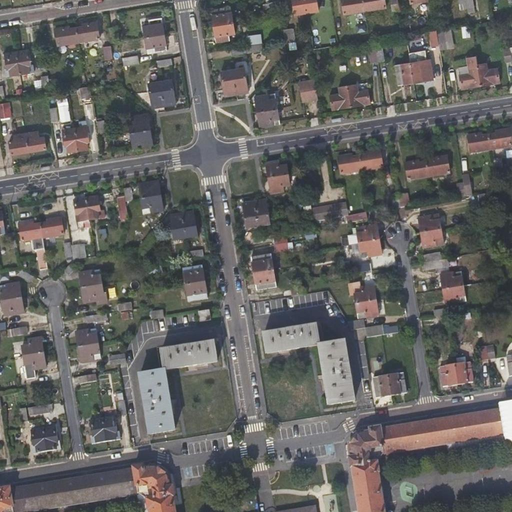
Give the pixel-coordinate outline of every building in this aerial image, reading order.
[(280,14),(279,7),(278,0),(271,1),(273,13),(273,15),(280,14)] [(292,0),(295,14),(307,12),(304,0),(292,0)] [(304,0),(307,12),(318,10),(316,0),(304,0)] [(342,0),(344,12),(365,9),(363,0),(342,0)] [(363,0),(365,9),(385,5),(384,0),(363,0)] [(399,9),(397,0),(390,0),(392,10),(399,9)] [(264,14),(273,13),(271,1),(262,3),(264,14)] [(213,26),(232,22),(230,7),(211,10),(213,26)] [(142,21),(145,37),(162,34),(160,18),(142,21)] [(78,28),(80,41),(101,37),(98,22),(84,24),(84,27),(78,28)] [(234,33),(232,22),(213,26),(216,42),(229,40),(228,34),(234,33)] [(112,41),(120,39),(118,25),(109,27),(112,41)] [(69,27),(63,28),(56,29),(59,44),(80,41),(78,28),(70,29),(69,27)] [(444,29),(440,30),(437,30),(439,45),(446,44),(444,29)] [(286,45),(290,45),(294,44),(292,31),(284,33),(286,45)] [(162,34),(145,37),(147,53),(165,50),(162,34)] [(247,45),(262,42),(260,34),(245,37),(247,45)] [(327,34),(321,35),(315,36),(317,48),(335,45),(335,41),(329,42),(327,34)] [(374,41),(377,61),(384,60),(380,40),(374,41)] [(370,62),(377,61),(374,41),(367,42),(370,62)] [(417,46),(418,51),(418,55),(437,52),(435,44),(417,46)] [(106,59),(114,57),(112,45),(104,47),(106,59)] [(246,52),(245,49),(244,45),(231,48),(232,55),(246,52)] [(511,58),(510,49),(503,50),(506,63),(511,62),(511,58)] [(35,72),(34,68),(34,64),(31,64),(30,51),(18,52),(22,75),(35,72)] [(22,75),(18,52),(6,55),(8,69),(6,69),(7,77),(22,75)] [(124,58),(125,66),(141,63),(140,55),(124,58)] [(489,56),(476,58),(477,64),(481,85),(486,84),(499,82),(497,68),(487,70),(486,62),(489,62),(489,56)] [(156,60),(156,64),(157,67),(171,64),(170,58),(156,60)] [(427,61),(425,61),(411,63),(414,83),(416,93),(435,89),(432,70),(429,71),(427,61)] [(399,85),(414,83),(411,63),(395,65),(399,85)] [(462,88),(481,85),(477,64),(459,67),(462,88)] [(225,95),(236,93),(247,92),(243,69),(221,72),(225,95)] [(50,79),(52,92),(59,90),(57,78),(50,79)] [(299,82),(300,88),(312,86),(311,79),(299,82)] [(159,82),(163,105),(175,103),(171,80),(159,82)] [(153,106),(163,105),(159,82),(149,83),(153,106)] [(90,85),(85,86),(79,87),(81,98),(92,96),(90,85)] [(348,88),(351,107),(370,103),(367,85),(348,88)] [(302,102),(309,101),(314,100),(312,86),(300,88),(302,102)] [(340,95),(335,96),(330,97),(332,110),(351,107),(348,88),(339,89),(340,95)] [(286,107),(286,104),(285,100),(276,102),(275,99),(268,100),(267,96),(255,97),(260,127),(278,124),(278,122),(279,121),(276,108),(286,107)] [(0,102),(0,117),(11,115),(9,101),(0,102)] [(52,121),(55,120),(59,120),(57,105),(50,107),(52,121)] [(129,132),(149,129),(147,114),(127,117),(129,132)] [(73,127),(77,150),(87,148),(86,139),(88,139),(85,120),(78,121),(79,126),(73,127)] [(103,120),(99,120),(96,121),(98,135),(105,133),(103,120)] [(73,127),(70,127),(61,128),(64,143),(62,144),(63,152),(77,150),(73,127)] [(129,132),(132,147),(151,144),(149,129),(129,132)] [(488,136),(490,150),(511,146),(508,129),(495,132),(495,135),(488,136)] [(27,133),(29,151),(46,148),(44,137),(38,138),(37,131),(27,133)] [(16,134),(16,138),(17,141),(10,142),(12,153),(29,151),(27,133),(16,134)] [(479,138),(478,136),(478,135),(467,137),(470,154),(490,150),(488,136),(479,138)] [(359,158),(361,171),(381,167),(379,151),(366,154),(367,157),(359,158)] [(352,159),(352,158),(351,156),(337,159),(340,175),(361,171),(359,158),(352,159)] [(429,177),(449,174),(447,157),(434,159),(434,161),(426,163),(429,177)] [(269,179),(287,176),(286,166),(279,167),(278,162),(269,164),(270,168),(267,169),(269,179)] [(407,181),(429,177),(426,163),(419,164),(418,162),(404,164),(407,181)] [(275,194),(279,193),(284,192),(283,186),(289,185),(287,176),(269,179),(271,189),(274,189),(275,194)] [(463,184),(465,197),(472,196),(468,176),(461,177),(463,184)] [(140,200),(160,196),(158,182),(137,185),(140,200)] [(465,197),(463,184),(456,185),(458,198),(465,197)] [(124,197),(125,202),(131,201),(130,189),(122,190),(124,197)] [(401,208),(402,207),(410,206),(407,193),(399,195),(401,208)] [(393,209),(395,209),(401,208),(399,195),(392,197),(393,209)] [(473,197),(473,200),(474,204),(487,202),(486,195),(473,197)] [(162,211),(160,196),(140,200),(142,215),(150,214),(150,213),(162,211)] [(103,211),(102,211),(101,211),(99,202),(96,203),(95,197),(86,199),(89,220),(104,217),(103,211)] [(120,218),(127,217),(125,202),(124,197),(116,198),(120,218)] [(89,220),(86,199),(73,201),(77,227),(81,226),(80,222),(89,220)] [(254,202),(258,226),(270,224),(266,200),(254,202)] [(245,229),(258,226),(254,202),(254,203),(241,205),(245,229)] [(345,204),(311,210),(313,222),(348,216),(345,204)] [(401,208),(395,209),(397,221),(404,220),(402,207),(401,208)] [(181,214),(185,237),(195,236),(192,212),(181,214)] [(347,217),(347,220),(348,224),(368,220),(367,213),(347,217)] [(173,239),(184,237),(185,237),(181,214),(169,216),(173,239)] [(419,234),(440,230),(438,215),(417,218),(419,234)] [(40,224),(42,238),(63,235),(60,218),(46,220),(47,223),(40,224)] [(33,225),(32,224),(32,222),(17,225),(21,242),(31,240),(42,238),(40,224),(33,225)] [(359,243),(378,240),(376,226),(356,229),(357,235),(359,243)] [(442,244),(440,230),(419,234),(422,248),(442,244)] [(9,249),(12,249),(16,248),(14,232),(6,234),(9,249)] [(149,262),(149,259),(148,255),(159,240),(153,235),(142,252),(144,263),(149,262)] [(349,245),(359,243),(357,235),(348,236),(349,245)] [(274,246),(286,244),(285,236),(273,239),(274,246)] [(44,249),(42,238),(31,240),(33,251),(44,249)] [(361,258),(371,256),(381,255),(378,240),(359,243),(361,258)] [(73,246),(74,252),(75,259),(85,257),(83,244),(73,246)] [(275,253),(281,252),(287,251),(286,244),(274,246),(275,253)] [(66,261),(73,260),(71,246),(63,247),(66,261)] [(187,251),(187,254),(188,258),(201,256),(200,249),(187,251)] [(40,270),(43,270),(47,269),(45,255),(38,257),(40,270)] [(253,274),(272,271),(269,255),(251,258),(253,274)] [(422,264),(435,262),(433,255),(421,257),(422,264)] [(63,270),(65,273),(67,275),(78,265),(73,260),(63,270)] [(436,268),(435,262),(422,264),(423,271),(436,268)] [(144,266),(145,269),(145,273),(161,271),(160,263),(144,266)] [(184,283),(203,280),(200,265),(181,268),(184,283)] [(22,270),(20,273),(18,277),(29,284),(33,276),(22,270)] [(81,289),(102,285),(100,270),(82,273),(83,279),(80,279),(81,289)] [(256,291),(265,289),(275,288),(272,271),(253,274),(256,291)] [(444,290),(463,286),(460,272),(441,275),(444,290)] [(187,300),(196,298),(206,297),(203,280),(184,283),(187,300)] [(0,298),(0,301),(20,298),(18,283),(0,285),(0,298)] [(357,304),(377,301),(374,286),(361,288),(360,283),(348,285),(350,296),(355,295),(357,304)] [(81,289),(82,292),(84,306),(98,303),(98,307),(109,305),(107,293),(104,293),(102,285),(81,289)] [(465,301),(463,286),(444,290),(447,304),(465,301)] [(304,295),(303,288),(290,290),(291,297),(304,295)] [(306,307),(329,304),(327,291),(305,294),(306,307)] [(3,314),(13,313),(23,311),(20,298),(0,301),(3,314)] [(377,301),(357,304),(359,318),(379,315),(377,301)] [(119,304),(120,311),(133,309),(132,302),(119,304)] [(433,310),(434,314),(435,317),(448,315),(447,308),(433,310)] [(150,311),(150,315),(151,318),(165,316),(163,309),(150,311)] [(198,310),(199,315),(200,320),(210,319),(208,309),(198,310)] [(85,316),(86,320),(87,323),(106,320),(105,313),(85,316)] [(349,322),(350,327),(351,331),(364,328),(362,320),(349,322)] [(383,325),(368,328),(370,338),(385,335),(384,329),(383,325)] [(26,332),(25,326),(11,328),(12,335),(26,332)] [(286,331),(274,333),(263,335),(266,354),(319,345),(315,326),(296,329),(296,327),(285,329),(286,331)] [(399,326),(384,329),(385,335),(400,333),(399,326)] [(75,332),(78,347),(91,345),(89,330),(75,332)] [(20,347),(22,356),(42,353),(40,344),(40,339),(21,342),(21,347),(20,347)] [(328,405),(341,403),(353,401),(344,340),(319,345),(328,405)] [(161,349),(165,370),(216,361),(212,341),(191,345),(191,342),(180,344),(180,346),(161,349)] [(91,345),(78,347),(80,362),(101,359),(98,344),(91,345)] [(486,347),(488,360),(495,358),(493,345),(486,347)] [(488,360),(486,347),(479,348),(481,361),(488,360)] [(33,369),(44,367),(44,363),(42,353),(22,356),(25,379),(34,377),(33,369)] [(118,364),(125,363),(123,355),(108,358),(109,365),(118,364)] [(455,364),(454,364),(457,384),(472,382),(469,362),(465,363),(464,357),(454,358),(455,364)] [(439,367),(440,376),(442,386),(457,384),(454,364),(439,367)] [(149,434),(162,431),(174,429),(165,370),(140,374),(149,434)] [(387,375),(391,395),(406,392),(403,372),(387,375)] [(96,380),(95,377),(95,374),(78,377),(79,383),(96,380)] [(376,397),(391,395),(387,375),(372,377),(376,397)] [(119,415),(123,415),(126,414),(124,400),(117,402),(119,415)] [(28,408),(29,412),(30,416),(52,412),(51,405),(28,408)] [(511,406),(504,408),(504,410),(382,430),(381,427),(370,429),(370,430),(360,432),(357,434),(354,435),(353,437),(351,439),(349,442),(349,445),(349,449),(350,458),(349,458),(350,467),(351,467),(358,511),(383,511),(377,472),(379,471),(378,462),(383,452),(508,432),(511,435),(511,406)] [(21,429),(24,429),(28,428),(25,410),(18,412),(21,429)] [(102,418),(106,441),(119,439),(118,433),(116,433),(114,416),(102,418)] [(89,421),(91,429),(92,437),(90,437),(92,444),(106,441),(102,418),(89,421)] [(43,428),(46,450),(60,448),(59,441),(57,441),(55,426),(43,428)] [(43,428),(36,429),(30,430),(32,445),(30,445),(32,453),(46,450),(43,428)] [(154,465),(152,465),(144,466),(144,465),(134,467),(135,469),(11,489),(11,487),(0,489),(1,490),(0,490),(0,511),(11,511),(12,511),(137,492),(146,498),(148,509),(149,508),(149,511),(173,511),(171,496),(173,495),(171,485),(169,485),(168,476),(167,472),(164,469),(162,467),(159,466),(157,465),(154,465)]
